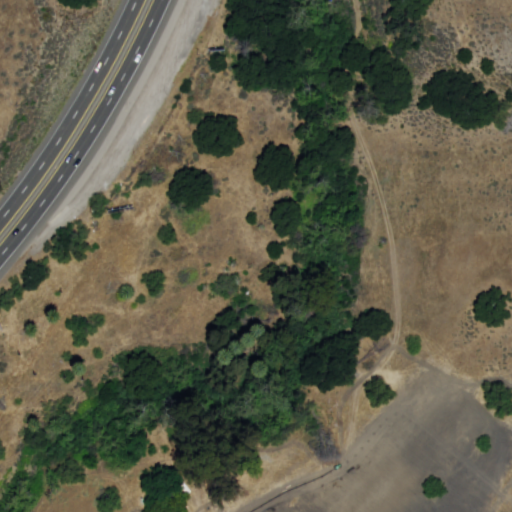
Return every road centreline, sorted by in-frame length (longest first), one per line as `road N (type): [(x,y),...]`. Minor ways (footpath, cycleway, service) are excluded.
road 1 (trunk): [(0,260),(71,168),(135,64),(162,0)]
road 2 (trunk): [(139,0),(50,159),(0,223)]
